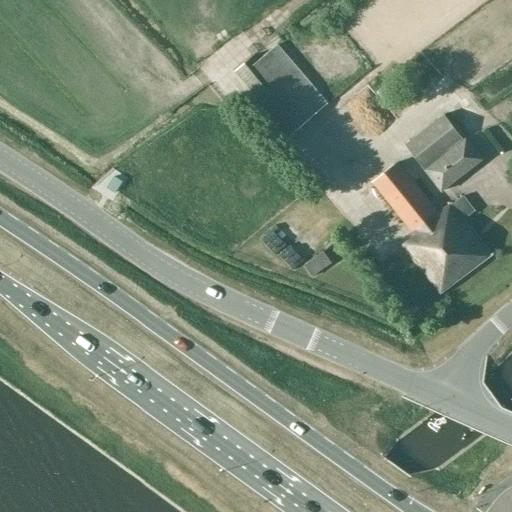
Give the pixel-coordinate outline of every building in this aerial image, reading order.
[(255,55),(236,71),(247,84),(291,135),(328,103),(277,44),(259,60),(255,55)] [(390,78),(380,87),(396,104),(406,95),(390,78)] [(370,82),(351,99),(374,125),(393,107),(370,82)] [(442,192),(483,159),(466,138),(464,139),(445,113),(406,144),(442,192)] [(476,209),(464,194),(439,213),(399,162),(374,182),(416,236),(403,245),(441,294),(493,253),(465,218),(476,209)]
